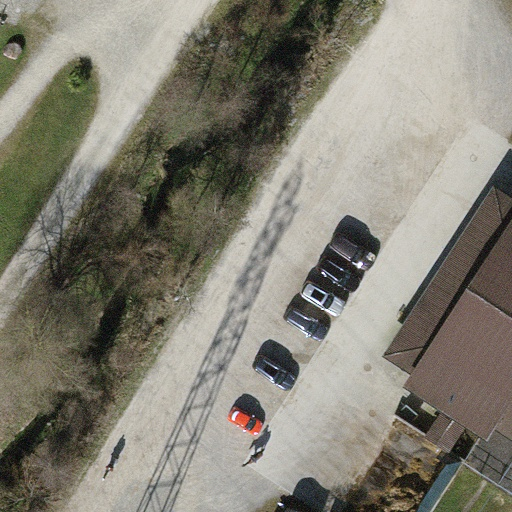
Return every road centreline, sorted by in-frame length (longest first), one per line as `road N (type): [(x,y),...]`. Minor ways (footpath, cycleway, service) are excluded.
road 1 (track): [(417,0),(88,511)]
road 2 (track): [(202,0),(0,309)]
road 3 (track): [(89,2),(0,124)]
road 4 (track): [(410,0),(511,64)]
